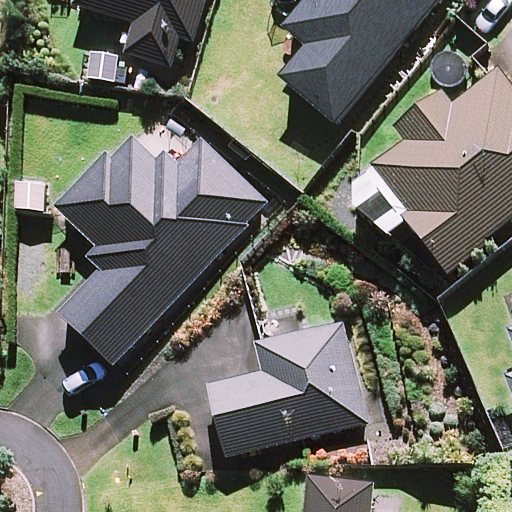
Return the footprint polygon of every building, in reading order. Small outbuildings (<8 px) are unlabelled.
[(82,0),(80,8),(139,26),(130,56),(174,69),(182,41),(196,46),(209,0),(82,0)] [(382,241),(399,226),(443,278),(511,218),(511,90),(497,73),(456,108),(443,93),(361,163),(369,173),(343,196),(382,241)] [(511,293),(495,300),(511,348),(511,376),(502,380),(511,407),(511,293)] [(372,425),(348,324),(265,344),(272,376),(215,390),(232,459),(372,425)] [(374,511),(377,488),(315,482),(312,511),(374,511)]
